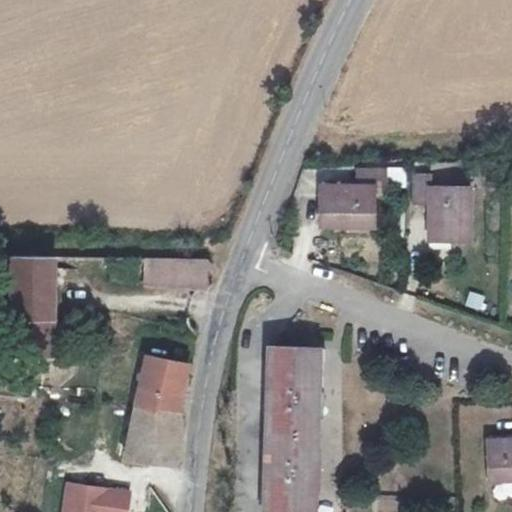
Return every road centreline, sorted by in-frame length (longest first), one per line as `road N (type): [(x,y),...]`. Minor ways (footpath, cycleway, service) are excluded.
road 1 (residential): [(240,264),(511,365)]
road 2 (tertiary): [(240,264),(353,0)]
road 3 (tertiary): [(192,511),(202,412),(240,264)]
road 4 (unknown): [(346,303),(335,510)]
